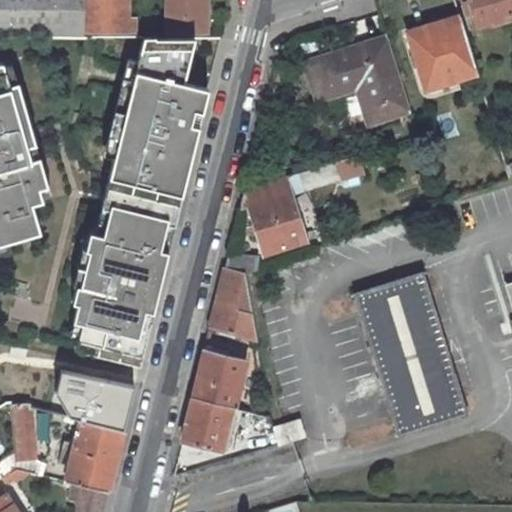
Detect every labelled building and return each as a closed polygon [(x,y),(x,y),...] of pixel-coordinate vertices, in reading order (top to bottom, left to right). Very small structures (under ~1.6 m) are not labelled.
[(0,0),(0,35),(42,35),(84,36),(84,31),(136,31),(136,18),(129,18),(128,0),(0,0)] [(151,0),(143,0),(142,0),(146,15),(155,13),(151,0)] [(207,32),(207,0),(167,0),(167,31),(207,32)] [(476,25),(490,20),(490,23),(511,15),(511,0),(468,0),(469,1),(472,11),(476,25)] [(466,13),(472,11),(469,1),(463,3),(466,13)] [(456,79),(478,72),(460,15),(408,31),(425,89),(456,79)] [(357,87),(368,123),(410,110),(387,37),(306,62),(317,99),(357,87)] [(112,157),(109,176),(182,194),(209,89),(191,85),(203,38),(143,39),(139,59),(132,57),(105,155),(112,157)] [(0,241),(39,231),(31,202),(41,199),(38,187),(46,184),(34,142),(29,143),(26,132),(31,130),(17,81),(8,84),(2,61),(0,60),(0,241)] [(456,79),(425,89),(428,98),(459,88),(456,79)] [(264,255),(306,241),(306,240),(315,237),(312,230),(303,233),(291,194),(339,179),(334,162),(245,188),(240,207),(249,205),(264,255)] [(182,194),(109,176),(96,229),(94,228),(84,266),(77,264),(72,284),(80,286),(75,302),(77,302),(69,334),(78,336),(75,348),(139,364),(182,194)] [(229,253),(225,267),(245,272),(257,270),(255,256),(229,253)] [(354,293),(398,435),(467,414),(423,271),(414,274),(411,258),(343,277),(346,295),(354,293)] [(225,267),(210,325),(257,338),(245,272),(225,267)] [(246,360),(204,350),(193,397),(232,406),(234,407),(246,360)] [(123,430),(134,386),(61,370),(56,392),(70,416),(79,418),(123,430)] [(232,406),(193,397),(183,440),(191,442),(215,448),(221,449),(232,406)] [(14,451),(16,468),(42,475),(45,463),(36,458),(31,407),(30,402),(11,404),(12,413),(14,451)] [(64,480),(112,492),(127,432),(123,430),(79,418),(64,480)] [(273,427),(278,444),(292,439),(304,435),(299,419),(273,427)] [(212,462),(215,448),(191,442),(188,456),(212,462)] [(0,460),(0,477),(1,477),(16,468),(14,451),(0,460)] [(102,511),(107,492),(80,486),(73,511),(102,511)]
